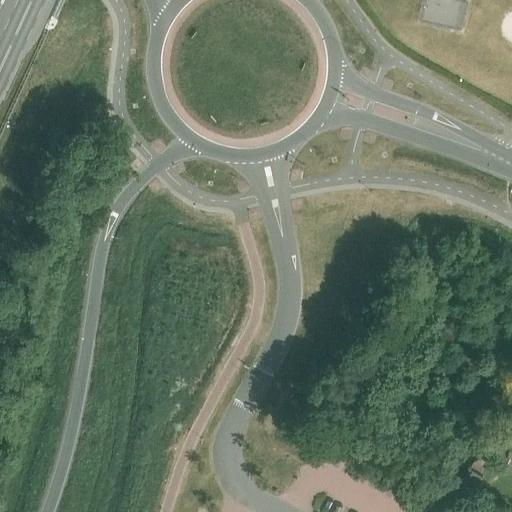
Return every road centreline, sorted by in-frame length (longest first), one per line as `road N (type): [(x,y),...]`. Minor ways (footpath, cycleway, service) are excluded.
road 1 (primary): [(47,511),(74,412),(103,238),(128,193),(186,139)]
road 2 (residential): [(281,239),(285,315),(224,446),(237,486),(278,511)]
road 3 (secondary): [(511,163),(425,112),(335,75)]
road 4 (secondary): [(323,111),(511,168)]
road 5 (secondary): [(160,23),(150,73),(168,121),(186,139)]
